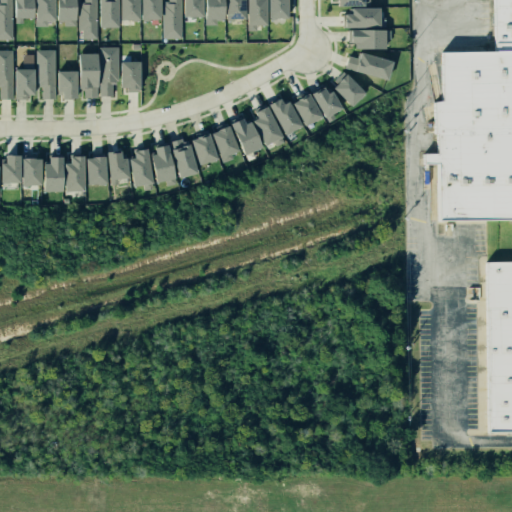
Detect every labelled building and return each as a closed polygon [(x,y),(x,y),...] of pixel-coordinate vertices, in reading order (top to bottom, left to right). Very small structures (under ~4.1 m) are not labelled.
[(0,0),(25,0),(26,15),(8,15),(8,38),(0,38),(0,0)] [(29,0),(46,0),(47,18),(29,18),(29,0)] [(50,0),(69,0),(70,17),(50,17),(50,0)] [(110,0),(111,25),(92,25),(92,37),(79,38),(79,25),(75,25),(75,0),(110,0)] [(114,0),(133,0),(133,17),(114,17),(114,0)] [(137,0),(154,0),(155,17),(137,17),(137,0)] [(193,0),(194,15),(177,16),(178,37),(161,37),(160,0),(193,0)] [(218,0),(218,18),(198,19),(198,0),(218,0)] [(221,16),(221,0),(238,0),(238,15),(221,16)] [(242,23),(241,0),(259,0),(260,23),(242,23)] [(263,15),(263,0),(280,0),(280,15),(263,15)] [(511,0),(511,46),(496,46),(495,0),(511,0)] [(372,7),(372,25),(341,25),(341,14),(345,14),(345,7),(372,7)] [(378,28),(378,46),(350,46),(350,40),(346,40),(346,28),(378,28)] [(133,60),(134,84),(115,85),(115,80),(110,80),(110,94),(97,94),(97,47),(110,47),(110,63),(114,63),(114,61),(133,60)] [(34,49),(53,49),(54,98),(41,98),(41,86),(38,86),(38,83),(35,83),(34,49)] [(433,50),(511,49),(511,216),(430,217),(430,162),(419,162),(419,152),(430,152),(429,133),(434,133),(433,50)] [(0,50),(11,50),(12,98),(0,98),(0,50)] [(354,51),(386,60),(380,79),(343,68),(347,54),(352,55),(354,51)] [(93,53),(94,95),(82,95),(82,87),(76,87),(76,53),(93,53)] [(13,69),(33,69),(33,95),(26,95),(27,99),(14,99),(14,96),(13,69)] [(56,71),(57,98),(76,97),(75,71),(56,71)] [(339,72),(357,91),(342,105),(324,86),(339,72)] [(303,92),(317,85),(320,91),(324,89),(333,105),(315,115),(303,92)] [(285,102),(302,93),(313,114),(297,123),(285,102)] [(262,102),(273,96),(277,103),(281,100),(294,124),(278,133),(262,102)] [(258,104),(274,135),(258,144),(245,119),(248,117),(245,111),(258,104)] [(244,120),(255,146),(238,153),(224,121),(235,116),(238,122),(244,120)] [(221,124),(230,148),(213,155),(204,131),(221,124)] [(200,132),(209,156),(191,162),(183,138),(200,132)] [(162,145),(166,144),(167,148),(176,146),(176,142),(182,141),(188,171),(168,175),(162,145)] [(167,176),(149,180),(144,155),(149,154),(147,145),(161,143),(167,176)] [(139,147),(146,181),(129,184),(123,157),(128,156),(127,150),(139,147)] [(101,151),(115,151),(115,157),(121,156),(121,176),(102,176),(101,151)] [(0,154),(12,154),(12,180),(0,180),(0,154)] [(76,155),(77,187),(59,188),(58,161),(63,161),(63,156),(76,155)] [(97,155),(98,182),(80,183),(79,156),(97,155)] [(54,156),(56,188),(37,189),(36,162),(41,161),(41,157),(54,156)] [(33,158),(33,182),(15,182),(14,158),(33,158)] [(478,258),(511,257),(511,431),(479,431),(478,300),(466,300),(466,287),(478,286),(478,258)]
